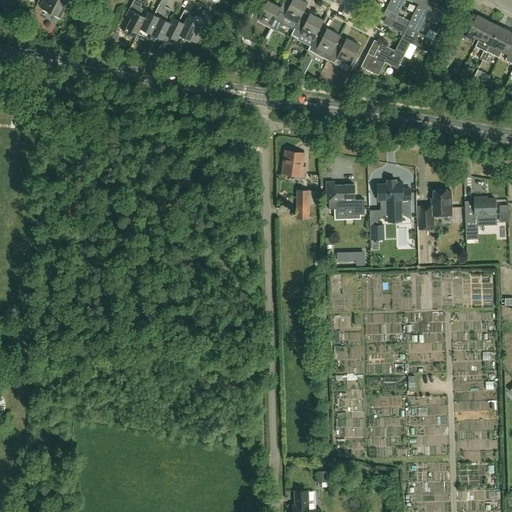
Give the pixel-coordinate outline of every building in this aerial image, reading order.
[(43,0),(40,6),(44,8),(43,9),(60,18),(65,7),(62,5),(64,2),(60,0),(43,0)] [(281,7),(267,0),(261,11),(255,8),(248,22),(255,25),(257,21),(271,28),(276,18),(275,18),(281,7)] [(298,21),(299,21),(308,3),(302,0),(292,0),(288,7),(282,4),(281,7),(275,18),(276,18),(282,21),(284,16),(297,23),(298,21)] [(420,0),(390,0),(386,9),(397,14),(394,21),(407,27),(410,21),(410,20),(398,14),(405,0),(411,0),(418,3),(419,3),(420,0)] [(439,22),(444,13),(426,4),(428,0),(420,0),(419,3),(418,3),(410,20),(410,21),(407,27),(418,33),(418,32),(427,16),(439,22)] [(146,17),(145,17),(140,14),(143,9),(132,3),(126,15),(131,18),(124,32),(135,38),(138,33),(146,17)] [(152,33),(165,6),(159,4),(158,6),(154,14),(148,11),(145,17),(146,17),(138,33),(149,39),(152,33)] [(171,23),(165,20),(171,9),(165,6),(152,33),(163,39),(166,34),(171,23)] [(187,18),(188,18),(189,15),(190,12),(184,9),(179,20),(173,17),(171,23),(166,34),(177,39),(180,34),(179,34),(187,18)] [(315,37),(324,20),(310,13),(304,24),(299,21),(298,21),(297,23),(291,35),(298,38),(300,34),(313,40),(315,37)] [(196,42),(207,21),(199,17),(198,19),(195,17),(194,18),(189,15),(188,18),(187,18),(179,34),(180,34),(196,42)] [(480,38),(488,21),(477,15),(471,26),(466,24),(459,36),(465,39),(467,35),(472,38),(473,35),(479,38),(480,38)] [(425,36),(418,32),(418,33),(407,27),(394,21),(391,27),(403,33),(395,50),(404,55),(410,43),(427,51),(433,40),(431,39),(425,36)] [(489,49),(500,27),(488,21),(480,38),(479,38),(475,46),(484,50),(483,53),(489,56),(491,50),(489,49)] [(502,50),(511,32),(500,27),(489,49),(491,50),(489,56),(483,53),(480,58),(486,61),(488,56),(489,57),(491,56),(492,55),(492,54),(499,57),(503,50),(502,50)] [(335,47),(341,35),(327,28),(321,40),(315,37),(313,40),(308,50),(327,60),(330,55),(335,46),(335,47)] [(433,40),(437,33),(428,29),(425,36),(431,39),(433,40)] [(117,41),(120,35),(113,32),(110,38),(117,41)] [(511,32),(502,50),(503,50),(509,53),(506,60),(511,62),(511,32)] [(350,65),(360,45),(346,38),(341,49),(335,47),(335,46),(330,55),(327,60),(334,63),(337,59),(350,65)] [(402,58),(404,55),(395,50),(374,39),(361,66),(378,75),(385,62),(397,68),(399,64),(402,58)] [(450,64),(457,50),(451,47),(450,46),(443,60),(450,64)] [(307,68),(302,65),(298,72),(304,74),(307,68)] [(286,150),(282,173),(304,176),(305,167),(302,166),(304,152),(286,150)] [(387,184),(378,184),(379,200),(381,200),(382,213),(411,212),(410,189),(402,189),(402,181),(396,182),(394,182),(394,183),(389,183),(389,182),(387,182),(387,184)] [(366,213),(365,198),(355,198),(355,184),(332,185),(332,190),(327,190),(327,202),(330,202),(330,208),(337,208),(339,210),(343,210),(347,210),(347,216),(362,216),(362,213),(366,213)] [(451,214),(450,189),(434,190),(434,206),(419,206),(420,229),(434,228),(433,214),(451,214)] [(309,190),(297,190),(297,218),(309,218),(309,204),(309,190)] [(321,191),(309,190),(309,204),(320,205),(321,191)] [(475,201),(465,201),(466,233),(478,232),(478,225),(496,224),(496,214),(495,198),(482,199),(482,197),(475,197),(475,201)] [(508,212),(508,204),(500,204),(499,204),(499,213),(500,213),(508,212)] [(385,239),(384,224),(370,224),(371,239),(385,239)] [(398,250),(405,249),(403,242),(396,243),(398,250)] [(364,260),(364,252),(338,253),(338,261),(364,260)] [(410,406),(422,405),(421,395),(409,396),(410,406)] [(433,406),(449,403),(448,396),(432,399),(433,406)] [(376,414),(405,415),(406,406),(395,405),(396,398),(377,398),(376,414)] [(371,429),(373,444),(383,443),(384,454),(394,453),(392,437),(399,436),(398,428),(405,427),(404,419),(398,420),(398,417),(377,420),(378,429),(371,429)] [(352,429),(363,429),(362,419),(352,420),(352,429)] [(418,444),(419,436),(411,435),(411,443),(418,444)] [(443,462),(412,462),(412,480),(431,480),(431,472),(443,472),(443,462)] [(488,467),(490,475),(497,473),(495,465),(488,467)] [(326,471),(318,471),(318,482),(326,482),(326,471)] [(296,504),(293,504),(293,511),(321,511),(321,510),(315,510),(315,501),(309,501),(309,498),(309,490),(295,490),(296,504)]
